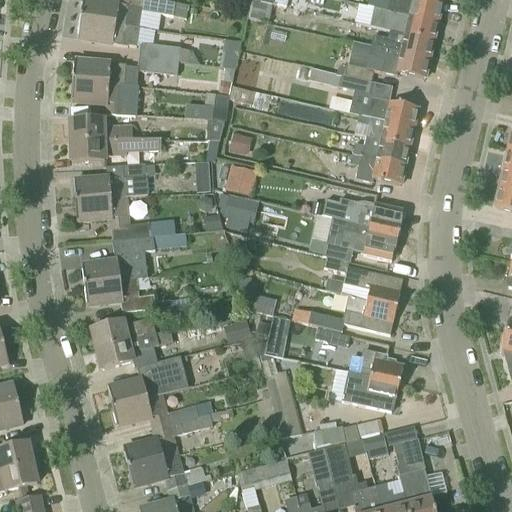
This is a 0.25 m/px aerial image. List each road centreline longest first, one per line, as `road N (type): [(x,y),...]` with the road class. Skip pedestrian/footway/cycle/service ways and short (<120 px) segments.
road 1 (residential): [(506,511),(452,292),(445,216),(494,0)]
road 2 (residential): [(103,511),(43,280),(28,91),(46,0)]
